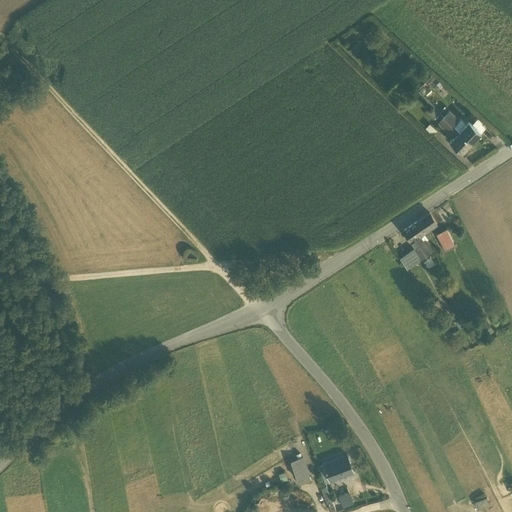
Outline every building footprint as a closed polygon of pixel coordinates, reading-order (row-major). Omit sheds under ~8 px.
[(453,126),(441,115),(433,107),(428,113),(448,131),(453,126)] [(441,115),(453,126),(458,121),(448,112),(445,115),(443,113),(441,115)] [(459,131),(465,125),(459,120),(458,121),(453,126),(459,131)] [(459,131),(472,143),(481,134),(468,122),(465,125),(459,131)] [(447,132),(453,137),(459,131),(453,126),(448,131),(447,132)] [(472,143),(459,131),(453,137),(450,141),(462,153),(472,143)] [(424,233),(430,229),(437,224),(429,213),(417,222),(424,233)] [(420,235),(424,233),(417,222),(404,230),(411,241),(420,235)] [(430,229),(424,233),(427,237),(425,238),(427,240),(434,235),(432,232),(431,229),(430,230),(430,229)] [(447,229),(437,234),(445,250),(455,245),(447,229)] [(415,248),(425,242),(420,235),(411,241),(415,248)] [(431,252),(425,242),(415,248),(412,250),(419,260),(422,258),(431,252)] [(406,268),(419,260),(412,250),(400,258),(406,268)] [(303,456),(290,460),(298,484),(311,480),(303,456)] [(353,472),(348,456),(323,465),(330,481),(353,472)] [(326,485),(320,488),(329,511),(331,511),(336,510),(326,485)] [(349,492),(337,497),(341,509),(353,505),(349,492)] [(474,502),(477,510),(490,505),(487,497),(474,502)]
